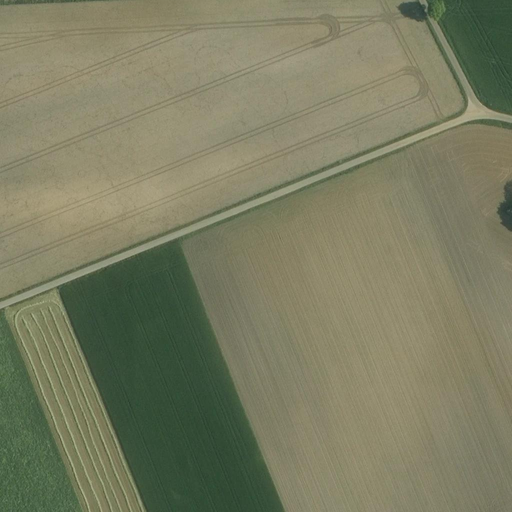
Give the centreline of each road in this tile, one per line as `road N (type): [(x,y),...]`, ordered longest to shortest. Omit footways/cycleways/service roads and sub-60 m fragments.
road 1 (unclassified): [(477,114),(0,307)]
road 2 (unclassified): [(477,114),(420,0)]
